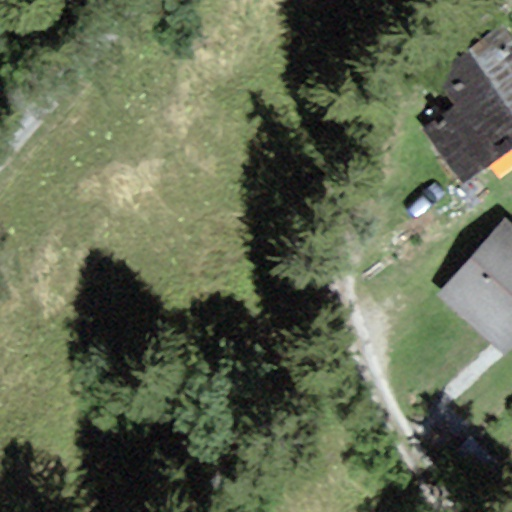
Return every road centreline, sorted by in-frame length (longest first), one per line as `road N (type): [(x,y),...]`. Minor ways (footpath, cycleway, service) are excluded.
road 1 (track): [(449,511),(384,407),(347,310),(342,240),(350,217)]
road 2 (unclassified): [(0,151),(131,0)]
